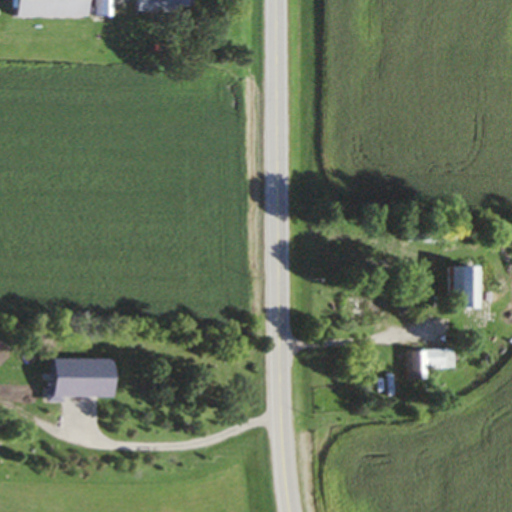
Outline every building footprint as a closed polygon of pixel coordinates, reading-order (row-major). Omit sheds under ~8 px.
[(10,0),(10,18),(81,18),(81,0),(10,0)] [(109,18),(109,0),(90,0),(90,18),(109,18)] [(134,0),(134,12),(185,13),(185,0),(134,0)] [(444,310),(471,310),(471,268),(444,268),(444,310)] [(379,296),(343,296),(343,322),(379,322),(379,296)] [(448,351),(439,352),(439,366),(448,366),(448,351)]
